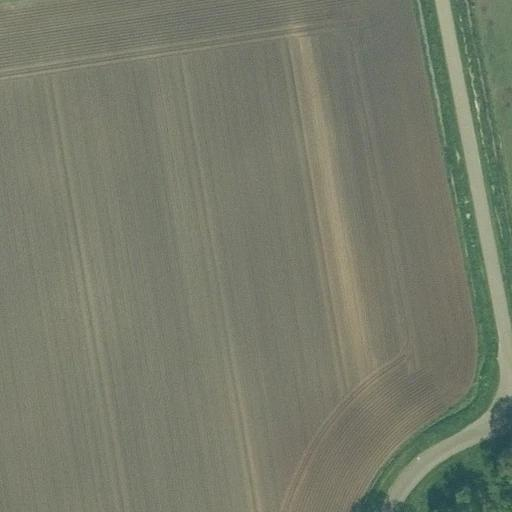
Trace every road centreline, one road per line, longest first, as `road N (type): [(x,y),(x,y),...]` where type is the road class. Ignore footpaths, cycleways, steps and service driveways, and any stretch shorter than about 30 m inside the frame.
road 1 (unclassified): [(441,0),(511,385)]
road 2 (unclassified): [(511,422),(445,445),(406,477),(384,511)]
